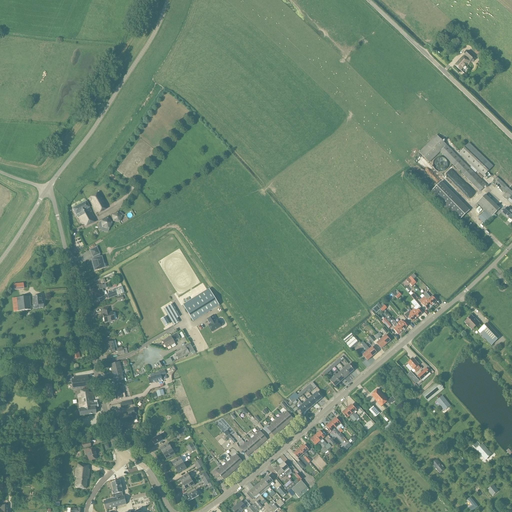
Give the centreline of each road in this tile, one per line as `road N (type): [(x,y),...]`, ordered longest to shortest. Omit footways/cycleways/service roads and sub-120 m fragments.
road 1 (residential): [(203,511),(467,289)]
road 2 (unclassified): [(120,460),(45,190)]
road 3 (unclassified): [(45,190),(147,44),(167,0)]
road 4 (track): [(407,341),(436,374),(418,401),(421,421),(500,511)]
road 5 (track): [(135,38),(47,165),(0,162)]
road 6 (unclassified): [(511,138),(367,0)]
